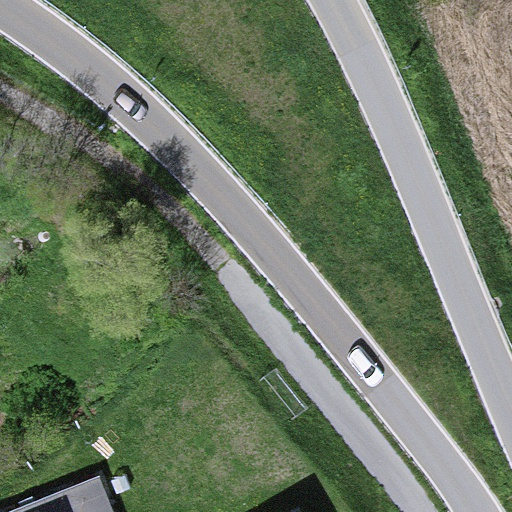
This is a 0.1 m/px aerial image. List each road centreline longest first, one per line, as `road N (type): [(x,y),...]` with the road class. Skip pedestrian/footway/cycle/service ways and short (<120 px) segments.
road 1 (trunk): [(0,4),(80,57),(226,198),(476,511)]
road 2 (trunk): [(511,415),(387,107),(332,0)]
